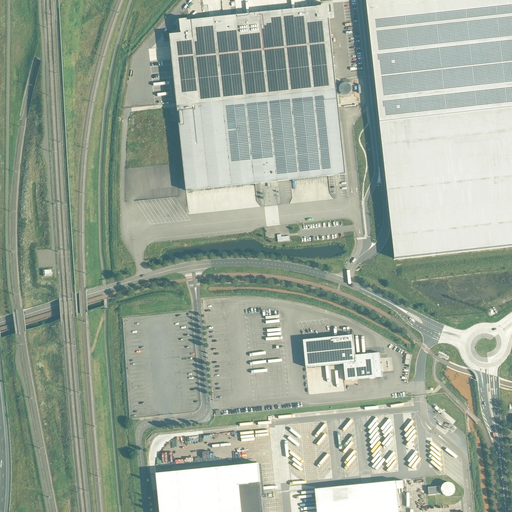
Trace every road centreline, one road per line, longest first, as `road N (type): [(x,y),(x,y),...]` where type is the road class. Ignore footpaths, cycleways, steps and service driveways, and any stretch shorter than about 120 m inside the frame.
road 1 (unclassified): [(146,511),(140,427),(206,411),(197,304)]
road 2 (tertiary): [(0,322),(185,266)]
road 3 (tertiary): [(381,299),(302,269),(198,264)]
road 4 (unknown): [(370,111),(379,212),(374,238),(359,248)]
road 5 (tertiary): [(483,387),(503,511)]
